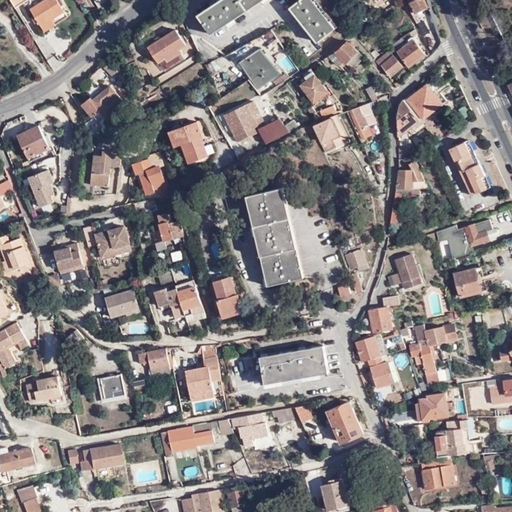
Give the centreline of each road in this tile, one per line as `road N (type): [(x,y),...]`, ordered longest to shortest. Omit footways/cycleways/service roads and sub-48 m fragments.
road 1 (residential): [(410,511),(346,358),(349,318),(373,277),(390,194),(394,97),(459,39)]
road 2 (unknown): [(332,306),(289,307),(266,293),(217,187)]
road 3 (residential): [(149,0),(107,27),(55,82),(0,106)]
road 4 (unknown): [(0,106),(49,243)]
road 5 (secondary): [(459,39),(511,155)]
road 6 (unknown): [(332,306),(333,276),(301,185)]
